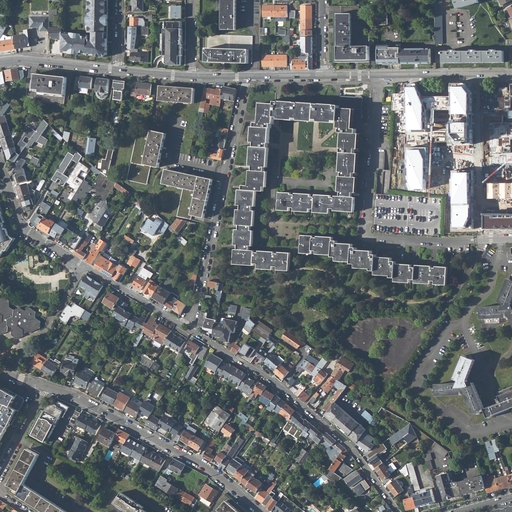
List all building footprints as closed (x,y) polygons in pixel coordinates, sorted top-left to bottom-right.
[(62,39),(62,52),(65,53),(104,57),(108,54),(108,0),(87,0),(86,32),(89,33),(93,33),(93,40),(88,39),(88,35),(62,32),(62,39)] [(134,4),(134,11),(144,11),(143,0),(132,0),(132,4),(134,4)] [(222,0),(222,30),(237,30),(237,0),(222,0)] [(435,0),(436,45),(443,45),(442,0),(435,0)] [(454,0),(457,9),(479,2),(478,0),(454,0)] [(301,18),(313,18),(312,5),(301,6),(301,18)] [(172,18),(182,18),(182,6),(172,6),(172,18)] [(263,17),(275,17),(275,6),(263,6),(263,17)] [(275,6),(275,17),(286,17),(288,17),(288,6),(275,6)] [(57,9),(49,9),(49,15),(49,18),(49,21),(57,21),(57,9)] [(389,11),(379,11),(379,24),(388,24),(389,11)] [(338,13),(338,60),(370,60),(370,32),(366,32),(366,26),(360,26),(360,13),(338,13)] [(130,26),(139,26),(139,17),(131,17),(130,26)] [(40,32),(49,32),(49,27),(49,21),(49,18),(32,18),(30,18),(30,28),(40,28),(40,32)] [(301,18),(301,31),(313,31),(313,18),(301,18)] [(164,33),(164,51),(164,56),(165,56),(165,62),(165,64),(167,64),(167,65),(180,65),(182,65),(182,56),(183,56),(183,45),(181,45),(182,44),(182,42),(181,41),(182,41),(183,40),(183,29),(182,29),(182,22),(165,21),(165,27),(164,27),(164,33)] [(149,35),(149,27),(139,26),(130,26),(130,45),(138,45),(138,35),(149,35)] [(57,39),(62,39),(62,32),(62,28),(49,27),(49,32),(49,38),(57,38),(57,39)] [(0,40),(0,48),(0,51),(16,49),(14,36),(9,37),(3,34),(1,38),(2,41),(0,40)] [(14,36),(16,49),(28,47),(26,34),(14,36)] [(207,37),(206,64),(250,64),(250,51),(253,51),(253,37),(207,37)] [(313,69),(313,43),(307,42),(305,42),(302,42),(302,59),(293,59),(293,63),(290,63),(290,70),(313,69)] [(379,45),(379,63),(402,63),(402,49),(402,48),(390,48),(390,45),(379,45)] [(402,49),(402,63),(432,63),(431,48),(402,49)] [(444,54),(443,63),(504,62),(504,51),(496,51),(496,50),(492,50),(492,51),(476,51),(476,50),(472,50),(472,51),(456,52),(456,50),(451,50),(451,52),(443,52),(443,53),(442,53),(442,54),(444,54)] [(138,52),(131,52),(131,55),(130,55),(130,60),(148,62),(148,52),(138,52)] [(263,55),(263,66),(275,66),(275,55),(263,55)] [(275,55),(275,66),(288,66),(287,55),(275,55)] [(3,71),(5,81),(20,79),(18,69),(3,71)] [(33,100),(64,103),(68,76),(36,72),(33,100)] [(86,88),(92,89),(93,78),(82,77),(82,78),(78,77),(75,90),(80,91),(81,88),(86,88)] [(102,93),(103,93),(105,93),(106,92),(106,91),(109,91),(110,80),(98,78),(97,89),(99,90),(100,92),(101,93),(102,93)] [(115,100),(123,101),(126,82),(119,81),(118,88),(116,88),(115,100)] [(146,97),(150,98),(150,95),(151,95),(152,84),(139,82),(138,89),(132,89),(132,96),(137,96),(137,94),(146,94),(146,97)] [(160,101),(194,104),(196,89),(161,86),(160,101)] [(223,90),(221,100),(223,101),(223,100),(226,101),(227,99),(235,101),(238,89),(224,86),(223,90)] [(207,98),(211,99),(211,102),(220,104),(221,100),(223,90),(217,89),(217,90),(205,88),(200,111),(204,112),(205,107),(206,107),(207,98)] [(351,121),(361,122),(363,97),(339,96),(339,106),(335,106),(335,105),(319,104),(315,104),(315,103),(299,102),(299,103),(295,103),(295,102),(280,101),(279,102),(275,102),(275,104),(260,103),(260,115),(261,116),(261,122),(261,123),(256,123),(256,127),(252,127),(251,142),(255,142),(255,146),(251,146),(250,166),(253,166),(253,171),(250,170),(248,186),(244,186),(243,190),(239,190),(238,205),(241,205),(241,210),(237,209),(236,225),(240,225),(240,229),(236,229),(235,244),(238,245),(238,249),(235,248),(234,264),(253,265),(253,263),(258,264),(257,269),(273,270),(273,266),(277,267),(277,270),(289,271),(290,252),(278,251),(278,253),(274,253),(274,251),(259,250),(259,252),(254,252),(254,250),(250,250),(250,246),(253,246),(254,230),(252,230),(253,226),(255,226),(256,211),(253,210),(254,207),(256,207),(257,191),(264,191),(264,187),(267,187),(268,172),(265,171),(265,167),(268,167),(270,147),(269,147),(269,143),(270,143),(271,128),(272,128),(272,126),(272,124),(274,124),(275,117),(279,117),(279,119),(294,120),(295,118),(298,119),(298,121),(314,122),(314,120),(318,120),(318,122),(333,123),(334,121),(339,121),(338,126),(338,128),(341,128),(340,133),(342,133),(341,148),(342,148),(341,153),(340,153),(339,172),(342,172),(342,176),(339,176),(338,191),(340,192),(340,196),(336,196),(336,198),(332,197),(331,195),(316,194),(316,197),(312,196),(312,194),(296,193),(296,194),(292,194),(292,192),(280,192),(279,210),(291,211),(291,207),(295,208),(295,211),(310,212),(310,209),(315,209),(314,213),(330,214),(331,209),(335,209),(335,211),(354,213),(354,211),(355,197),(352,197),(353,193),(356,193),(357,177),(354,177),(354,173),(357,173),(359,154),(355,153),(355,149),(359,149),(360,133),(357,133),(357,129),(351,129),(351,125),(351,121)] [(0,124),(0,131),(2,138),(13,135),(16,131),(15,130),(11,131),(6,115),(5,115),(4,112),(5,113),(11,104),(7,101),(0,112),(0,120),(1,125),(0,124)] [(394,132),(393,187),(429,188),(430,169),(432,168),(430,164),(431,115),(424,119),(424,126),(426,125),(427,129),(421,128),(421,131),(414,131),(420,128),(413,128),(409,130),(409,132),(405,125),(405,121),(411,121),(412,125),(413,119),(404,119),(400,112),(400,132),(394,132)] [(511,118),(441,116),(440,148),(442,152),(447,152),(447,157),(443,158),(454,159),(454,148),(456,154),(458,154),(458,158),(458,159),(494,160),(490,150),(495,148),(497,148),(495,185),(479,184),(480,170),(464,169),(463,200),(495,201),(495,194),(509,194),(509,192),(511,192),(511,118)] [(50,141),(43,136),(51,126),(45,120),(26,146),(29,148),(31,145),(33,146),(36,142),(37,143),(38,142),(38,143),(47,147),(50,141)] [(144,164),(152,130),(139,127),(126,179),(146,184),(151,165),(144,164)] [(54,133),(63,142),(65,138),(55,129),(54,133)] [(151,165),(158,167),(166,134),(152,130),(144,164),(151,165)] [(2,138),(5,150),(16,147),(14,142),(15,142),(14,138),(18,133),(16,131),(13,135),(2,138)] [(209,158),(222,161),(223,155),(227,140),(223,139),(221,141),(219,146),(221,149),(220,150),(211,148),(209,158)] [(88,143),(87,155),(94,156),(96,142),(94,144),(88,143)] [(102,172),(108,176),(115,143),(110,142),(107,158),(103,157),(101,172),(102,172)] [(83,159),(84,157),(79,152),(76,156),(70,152),(52,180),(57,183),(59,179),(62,181),(60,184),(65,187),(68,182),(70,178),(65,175),(74,160),(80,164),(81,162),(83,159)] [(31,162),(38,166),(41,160),(34,156),(31,162)] [(84,161),(92,168),(94,165),(87,159),(84,157),(83,159),(85,160),(84,161)] [(18,173),(14,178),(17,184),(29,180),(25,169),(23,167),(27,161),(23,159),(14,171),(18,173)] [(90,169),(81,162),(80,164),(70,178),(68,182),(73,186),(72,187),(76,189),(74,192),(72,192),(68,198),(72,200),(73,200),(85,180),(78,177),(83,170),(87,173),(90,169)] [(92,169),(100,175),(102,172),(101,172),(94,165),(92,168),(92,169)] [(192,215),(205,218),(213,179),(166,169),(164,184),(184,188),(197,191),(192,215)] [(106,202),(107,200),(115,186),(118,183),(108,176),(102,172),(100,175),(93,187),(90,191),(101,198),(92,212),(97,215),(94,221),(98,224),(95,228),(95,229),(100,232),(101,232),(103,229),(102,227),(103,227),(104,226),(114,210),(110,208),(109,209),(108,203),(106,202)] [(85,180),(73,200),(77,202),(79,198),(82,200),(84,198),(85,199),(90,191),(93,187),(88,183),(89,182),(85,180)] [(20,197),(33,194),(32,190),(30,190),(28,183),(17,187),(20,197)] [(115,186),(126,194),(125,196),(127,198),(130,192),(118,183),(115,186)] [(197,191),(184,188),(178,216),(191,219),(192,215),(197,191)] [(20,197),(25,211),(31,209),(30,206),(34,204),(32,199),(36,198),(34,193),(33,194),(20,197)] [(39,227),(46,217),(52,207),(43,202),(40,206),(44,209),(40,215),(36,213),(31,221),(33,223),(35,224),(34,224),(39,227)] [(154,211),(145,204),(144,207),(148,210),(152,213),(154,211)] [(0,258),(0,259),(6,251),(7,252),(15,239),(9,235),(7,229),(5,229),(3,223),(5,222),(0,207),(0,258)] [(76,214),(81,217),(84,212),(79,209),(76,214)] [(143,229),(154,236),(157,232),(159,233),(161,232),(164,234),(168,228),(170,225),(160,216),(156,222),(149,218),(143,229)] [(39,227),(49,233),(56,222),(52,219),(51,220),(46,217),(39,227)] [(171,226),(179,233),(185,223),(192,225),(192,226),(195,227),(196,223),(177,218),(171,226)] [(58,223),(51,235),(57,238),(58,236),(61,238),(67,229),(58,223)] [(67,229),(61,238),(68,242),(66,244),(76,250),(84,238),(74,232),(75,229),(69,225),(67,229)] [(168,228),(177,236),(179,233),(171,226),(170,225),(168,228)] [(84,238),(76,250),(74,253),(83,259),(87,254),(82,251),(85,245),(86,246),(88,243),(89,243),(93,236),(87,232),(84,238)] [(135,241),(126,235),(123,239),(128,242),(128,241),(133,244),(135,241)] [(313,236),(301,235),(300,254),(312,255),(313,251),(316,251),(316,254),(332,256),(333,257),(336,257),(336,262),(351,262),(352,264),(356,264),(355,269),(371,270),(371,271),(375,271),(375,276),(390,277),(391,278),(395,278),(395,283),(410,283),(410,280),(415,280),(414,284),(430,285),(430,281),(435,281),(434,285),(446,286),(447,268),(435,267),(435,269),(431,269),(431,267),(415,265),(415,268),(411,267),(411,265),(396,264),(396,263),(392,263),(392,258),(377,258),(377,256),(372,256),(372,251),(357,250),(357,248),(352,248),(353,244),(337,243),(337,241),(333,241),(333,237),(318,236),(318,238),(314,238),(313,236)] [(101,239),(96,247),(92,252),(87,261),(92,264),(101,250),(103,252),(108,243),(101,239)] [(133,265),(137,268),(142,260),(133,255),(128,264),(132,266),(133,265)] [(106,266),(103,271),(113,277),(120,266),(121,264),(119,263),(119,262),(112,258),(106,266)] [(95,266),(103,271),(106,266),(99,261),(95,266)] [(113,277),(120,282),(127,271),(123,269),(125,267),(124,267),(122,265),(121,264),(120,266),(113,277)] [(133,285),(141,290),(147,281),(146,281),(149,276),(148,276),(151,272),(144,268),(133,285)] [(188,285),(194,289),(196,284),(198,275),(194,273),(192,278),(188,285)] [(496,398),(498,403),(496,404),(485,408),(488,417),(499,412),(511,407),(511,275),(511,278),(511,277),(511,279),(508,279),(500,302),(504,303),(503,305),(480,307),(481,319),(506,317),(506,316),(509,316),(511,321),(511,384),(497,391),(500,397),(496,398)] [(145,291),(154,297),(160,286),(155,283),(156,282),(152,279),(145,291)] [(217,301),(221,302),(221,298),(221,297),(224,284),(208,280),(207,286),(217,288),(217,289),(218,290),(217,295),(219,295),(217,301)] [(89,300),(90,301),(92,300),(93,299),(98,291),(86,284),(82,292),(87,296),(87,299),(89,300)] [(154,297),(165,304),(168,299),(171,293),(160,286),(154,297)] [(104,303),(114,309),(120,299),(111,293),(104,303)] [(13,335),(18,339),(24,336),(25,334),(30,332),(31,333),(41,328),(41,321),(36,317),(36,311),(31,308),(25,311),(20,307),(14,310),(10,307),(10,300),(5,297),(0,298),(0,332),(3,334),(9,331),(9,326),(13,329),(13,335)] [(165,304),(172,309),(177,302),(177,301),(174,299),(172,301),(168,299),(165,304)] [(172,309),(181,314),(187,304),(178,299),(177,301),(177,302),(172,309)] [(122,324),(126,326),(133,314),(126,310),(129,305),(124,301),(115,315),(122,320),(122,324)] [(228,313),(235,314),(237,306),(230,304),(228,313)] [(242,319),(249,320),(250,318),(252,309),(244,307),(242,319)] [(78,323),(85,327),(92,315),(94,312),(91,309),(84,320),(86,322),(85,322),(80,320),(78,323)] [(199,326),(204,327),(207,318),(208,318),(209,313),(202,311),(199,326)] [(134,327),(141,331),(147,319),(142,315),(140,318),(133,314),(126,326),(132,330),(134,327)] [(155,334),(160,325),(155,322),(157,318),(152,315),(145,328),(149,331),(148,334),(153,337),(155,334)] [(210,333),(214,334),(216,322),(217,320),(214,319),(214,316),(211,316),(210,318),(208,318),(207,318),(204,327),(204,329),(211,331),(210,333)] [(249,320),(243,330),(248,334),(250,333),(251,332),(252,330),(256,324),(250,318),(249,320)] [(221,341),(229,342),(231,332),(235,333),(237,321),(225,319),(224,324),(221,323),(216,322),(214,334),(214,336),(221,337),(221,341)] [(155,334),(167,341),(171,333),(172,331),(160,324),(160,325),(155,334)] [(252,330),(257,335),(259,334),(264,338),(261,342),(264,344),(267,341),(270,335),(263,331),(256,324),(252,330)] [(303,343),(285,331),(280,338),(296,349),(299,343),(302,345),(303,343)] [(165,344),(180,353),(180,352),(181,351),(186,342),(171,333),(167,341),(165,344)] [(256,356),(264,361),(265,359),(271,352),(280,342),(270,335),(267,341),(274,346),(268,354),(261,349),(257,354),(256,356)] [(203,349),(191,341),(186,348),(193,353),(192,358),(193,359),(190,363),(193,365),(199,355),(203,349)] [(231,351),(237,354),(241,347),(237,345),(237,344),(236,342),(231,351)] [(199,355),(203,358),(208,348),(204,346),(203,349),(199,355)] [(184,353),(181,351),(180,352),(180,353),(176,359),(180,361),(184,353)] [(275,355),(271,352),(265,359),(264,361),(267,364),(275,371),(281,364),(285,359),(280,355),(278,357),(275,355)] [(32,363),(43,370),(49,360),(38,353),(32,363)] [(211,372),(215,374),(216,373),(223,361),(223,360),(213,354),(206,366),(212,370),(211,372)] [(151,368),(154,362),(142,355),(139,361),(151,368)] [(485,408),(474,383),(469,384),(467,381),(475,360),(464,356),(455,379),(459,381),(458,383),(436,384),(437,396),(462,394),(462,393),(465,393),(473,413),(479,410),(480,412),(482,411),(482,409),(485,408)] [(53,376),(62,361),(57,358),(56,360),(51,357),(49,360),(43,370),(53,376)] [(350,372),(355,364),(349,360),(343,357),(331,375),(339,380),(343,382),(344,381),(340,379),(346,370),(350,372)] [(297,369),(300,371),(301,372),(304,368),(306,368),(316,376),(321,370),(305,359),(297,369)] [(67,374),(73,376),(74,375),(75,375),(78,364),(67,360),(63,371),(68,372),(67,374)] [(154,362),(151,368),(154,370),(155,368),(159,370),(161,366),(156,363),(157,362),(155,361),(154,362)] [(230,380),(237,368),(230,363),(229,365),(223,361),(216,373),(225,378),(226,380),(229,382),(230,380)] [(281,364),(275,371),(284,378),(293,369),(293,366),(291,364),(289,365),(286,368),(281,364)] [(186,377),(195,384),(198,379),(193,376),(197,369),(193,366),(186,377)] [(242,390),(249,378),(246,376),(247,374),(237,368),(230,380),(239,386),(238,387),(242,390)] [(93,376),(93,375),(83,370),(74,384),(78,385),(79,384),(82,385),(83,386),(86,388),(87,386),(90,388),(96,378),(93,376)] [(314,379),(320,385),(329,374),(324,371),(323,372),(321,370),(316,376),(314,379)] [(99,396),(105,386),(96,381),(98,379),(100,374),(99,373),(97,377),(96,378),(90,388),(89,390),(99,396)] [(333,386),(339,380),(331,375),(328,379),(321,387),(325,390),(327,388),(330,390),(333,386)] [(376,388),(388,395),(395,384),(383,376),(376,388)] [(250,397),(258,384),(255,382),(255,381),(249,377),(249,378),(242,390),(241,390),(247,394),(247,395),(250,397)] [(289,382),(292,385),(297,380),(293,377),(289,382)] [(335,402),(340,396),(348,385),(343,382),(339,380),(333,386),(335,387),(336,386),(340,389),(337,394),(336,393),(330,400),(334,403),(335,402)] [(258,384),(250,397),(248,399),(247,401),(249,402),(251,398),(254,400),(259,392),(262,394),(267,386),(259,382),(258,384)] [(102,397),(114,404),(121,392),(109,385),(102,397)] [(298,396),(304,390),(306,387),(304,385),(296,394),(298,396)] [(0,414),(0,446),(1,447),(3,442),(1,441),(9,426),(12,423),(13,424),(24,402),(24,398),(5,388),(4,390),(0,387),(0,402),(5,405),(0,414)] [(121,392),(114,404),(124,409),(131,398),(127,395),(129,393),(123,389),(121,392)] [(261,400),(270,405),(277,394),(278,394),(274,391),(273,393),(267,390),(261,400)] [(298,396),(305,402),(310,396),(304,390),(298,396)] [(317,392),(309,401),(312,403),(316,398),(320,394),(317,392)] [(275,416),(277,418),(281,413),(287,403),(277,394),(270,405),(268,409),(272,411),(274,409),(278,412),(275,416)] [(126,411),(136,417),(142,406),(132,400),(126,411)] [(139,417),(147,422),(153,412),(158,403),(154,400),(152,404),(154,405),(151,410),(149,409),(147,412),(143,410),(139,417)] [(43,410),(30,433),(40,438),(39,439),(45,442),(46,441),(48,436),(50,437),(61,415),(65,417),(70,407),(59,401),(58,405),(57,404),(55,406),(54,405),(54,406),(50,413),(47,412),(43,410)] [(328,412),(333,405),(330,402),(329,401),(323,408),(328,412)] [(325,415),(337,425),(338,424),(348,432),(347,434),(358,443),(367,430),(360,424),(335,402),(334,403),(333,405),(328,412),(325,415)] [(281,413),(290,419),(295,412),(296,410),(287,403),(281,413)] [(206,422),(220,432),(231,415),(218,405),(206,422)] [(387,461),(417,437),(411,423),(382,408),(377,414),(396,434),(363,457),(369,465),(373,462),(370,457),(387,445),(392,451),(384,457),(387,461)] [(303,416),(296,410),(295,412),(290,419),(284,429),(299,439),(303,433),(304,431),(310,422),(306,419),(304,421),(301,418),(303,416)] [(361,416),(364,419),(371,424),(373,421),(375,418),(366,410),(361,416)] [(249,417),(241,411),(238,415),(244,420),(247,422),(251,417),(249,416),(249,417)] [(159,425),(162,420),(155,416),(156,413),(153,412),(147,422),(147,423),(157,429),(159,425)] [(85,415),(82,413),(79,418),(75,424),(96,435),(101,425),(98,423),(95,422),(96,421),(92,418),(91,420),(88,418),(85,416),(85,415)] [(166,429),(171,432),(177,423),(178,421),(165,414),(164,416),(162,420),(159,425),(163,428),(164,427),(166,429)] [(185,424),(176,438),(176,439),(179,441),(181,439),(186,430),(188,427),(186,426),(186,425),(187,425),(193,416),(191,415),(185,424)] [(364,419),(360,424),(367,430),(370,426),(371,424),(364,419)] [(241,423),(247,428),(247,427),(249,424),(247,422),(244,420),(241,423)] [(177,423),(171,432),(174,434),(173,436),(176,438),(185,424),(182,422),(180,425),(177,423)] [(310,422),(304,431),(303,433),(306,436),(308,438),(309,444),(314,439),(321,432),(310,422)] [(223,431),(231,437),(236,430),(228,424),(223,431)] [(337,425),(347,434),(348,432),(338,424),(337,425)] [(358,444),(369,452),(371,448),(373,449),(375,445),(372,443),(375,439),(369,435),(374,428),(370,426),(367,430),(358,443),(358,444)] [(99,440),(110,446),(113,441),(115,438),(117,433),(106,427),(99,440)] [(115,438),(113,441),(120,445),(120,447),(123,449),(126,444),(129,438),(131,435),(120,429),(117,433),(115,438)] [(253,432),(262,438),(262,437),(264,435),(256,429),(254,432),(253,432)] [(186,430),(181,439),(190,444),(195,436),(191,433),(186,430)] [(322,440),(325,435),(321,432),(314,439),(319,443),(322,440)] [(322,440),(329,447),(332,445),(332,446),(337,441),(327,432),(325,435),(322,440)] [(190,444),(198,449),(204,440),(195,434),(195,436),(190,444)] [(203,456),(212,461),(215,457),(211,454),(214,450),(212,448),(220,437),(217,435),(203,456)] [(83,456),(87,449),(86,448),(88,446),(90,443),(79,437),(69,456),(71,457),(69,460),(76,464),(78,461),(79,462),(81,458),(82,456),(83,456)] [(132,456),(139,444),(129,438),(126,444),(123,449),(122,451),(132,456)] [(229,453),(228,454),(232,457),(244,441),(240,438),(229,453)] [(491,460),(498,458),(496,452),(500,451),(497,438),(486,441),(491,460)] [(338,452),(340,454),(345,448),(339,442),(334,447),(339,451),(338,452)] [(297,459),(304,464),(308,459),(318,445),(316,443),(309,451),(304,448),(297,459)] [(139,444),(132,456),(141,461),(147,450),(148,449),(139,444)] [(12,491),(44,511),(68,511),(24,483),(40,454),(29,448),(9,485),(14,488),(12,491)] [(347,475),(348,475),(353,471),(354,470),(344,463),(343,465),(341,463),(346,456),(345,455),(348,451),(345,448),(340,454),(330,469),(326,474),(325,475),(335,484),(343,478),(335,472),(339,467),(341,468),(340,470),(347,475)] [(141,461),(151,466),(157,454),(154,452),(153,453),(147,450),(141,461)] [(216,458),(222,463),(226,458),(228,454),(229,453),(228,452),(226,455),(221,451),(216,458)] [(431,452),(425,454),(429,466),(433,465),(432,461),(434,460),(431,452)] [(151,466),(160,471),(166,460),(160,457),(161,456),(157,454),(151,466)] [(170,468),(181,474),(186,464),(175,458),(170,468)] [(230,461),(226,458),(222,463),(219,467),(224,470),(230,461)] [(228,468),(236,475),(243,465),(243,464),(235,458),(228,468)] [(412,484),(414,490),(421,488),(413,461),(406,463),(410,476),(412,484)] [(377,469),(384,480),(391,474),(390,473),(397,468),(392,462),(386,466),(384,463),(377,469)] [(407,477),(410,476),(406,463),(400,470),(403,473),(404,472),(407,477)] [(236,475),(242,480),(249,470),(243,465),(236,475)] [(454,468),(456,474),(463,472),(461,466),(454,468)] [(242,480),(248,485),(254,477),(258,472),(252,467),(249,470),(242,480)] [(495,475),(499,489),(500,489),(511,486),(506,470),(504,471),(505,472),(504,472),(505,476),(498,477),(497,474),(495,475)] [(349,477),(346,479),(353,490),(354,489),(356,492),(357,491),(360,496),(371,487),(366,480),(363,482),(362,480),(363,479),(357,471),(354,473),(349,477)] [(439,475),(445,499),(463,494),(459,482),(458,482),(457,481),(454,483),(453,480),(451,480),(449,472),(447,473),(446,471),(445,472),(442,473),(442,475),(439,475)] [(469,479),(459,482),(463,494),(486,488),(486,487),(485,485),(484,481),(482,475),(472,478),(472,477),(468,478),(469,479)] [(484,481),(485,485),(486,487),(486,488),(487,493),(499,489),(495,475),(492,476),(493,479),(487,481),(486,477),(485,478),(485,476),(483,477),(484,481)] [(175,496),(191,505),(195,498),(170,483),(173,479),(170,477),(169,478),(166,476),(165,478),(162,476),(156,485),(174,496),(175,496)] [(248,485),(258,493),(262,488),(264,484),(266,482),(264,481),(262,483),(254,477),(248,485)] [(321,477),(314,483),(317,487),(323,482),(324,483),(325,482),(321,477)] [(402,491),(404,490),(396,479),(388,485),(396,496),(402,491)] [(267,492),(263,489),(256,498),(263,503),(270,494),(277,484),(274,482),(270,488),(267,492)] [(200,495),(212,502),(219,492),(207,484),(200,495)] [(405,499),(408,510),(418,506),(415,494),(414,490),(412,484),(404,490),(402,491),(403,495),(408,492),(410,498),(405,499)] [(432,488),(415,494),(418,506),(436,502),(432,488)] [(147,511),(143,509),(144,507),(121,492),(114,502),(128,511),(147,511)] [(273,508),(278,502),(273,498),(274,497),(270,494),(263,503),(266,505),(266,506),(272,510),(273,508)] [(289,511),(292,510),(280,499),(278,502),(273,508),(277,511),(289,511)] [(240,511),(227,500),(219,510),(221,511),(240,511)] [(363,511),(353,502),(349,505),(355,511),(353,511),(363,511)]
